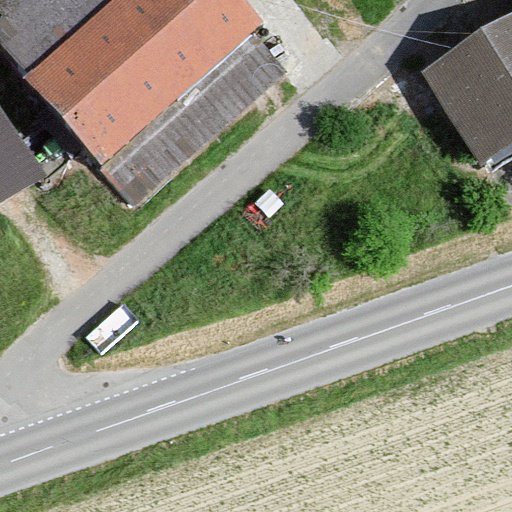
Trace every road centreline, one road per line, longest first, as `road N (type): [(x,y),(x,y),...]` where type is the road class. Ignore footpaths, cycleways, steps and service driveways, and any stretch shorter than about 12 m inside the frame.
road 1 (residential): [(0,387),(444,0)]
road 2 (secondary): [(0,468),(511,287)]
